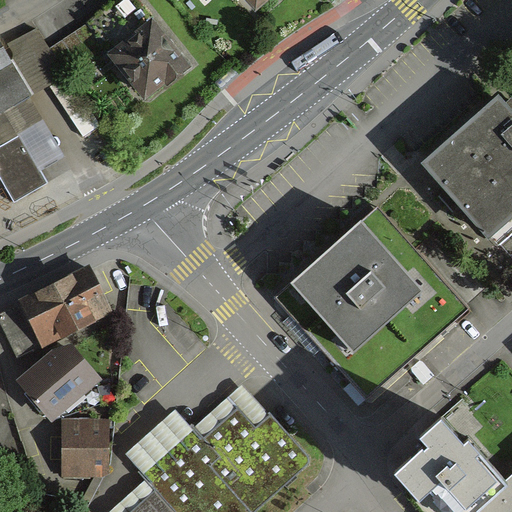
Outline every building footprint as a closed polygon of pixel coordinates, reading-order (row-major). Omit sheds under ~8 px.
[(267,0),(242,0),(253,12),(267,0)] [(187,68),(148,23),(117,50),(156,94),(187,68)] [(2,33),(0,33),(0,123),(9,140),(25,131),(44,167),(70,153),(39,93),(71,76),(44,25),(8,43),(2,33)] [(417,167),(484,241),(511,215),(511,116),(494,97),(417,167)] [(419,296),(358,227),(288,288),(350,358),(419,296)] [(98,264),(2,315),(24,358),(121,308),(98,264)] [(55,349),(24,379),(40,396),(36,400),(52,418),(88,384),(55,349)] [(147,473),(160,489),(133,511),(259,511),(257,510),(317,457),(275,411),(260,425),(243,406),(208,436),(200,427),(147,473)] [(145,473),(195,430),(177,410),(127,452),(145,473)] [(113,418),(67,419),(69,475),(115,473),(113,418)] [(511,511),(511,487),(507,491),(485,467),(488,464),(470,444),(464,449),(441,422),(418,442),(425,450),(392,479),(415,505),(427,495),(442,511),(511,511)]
